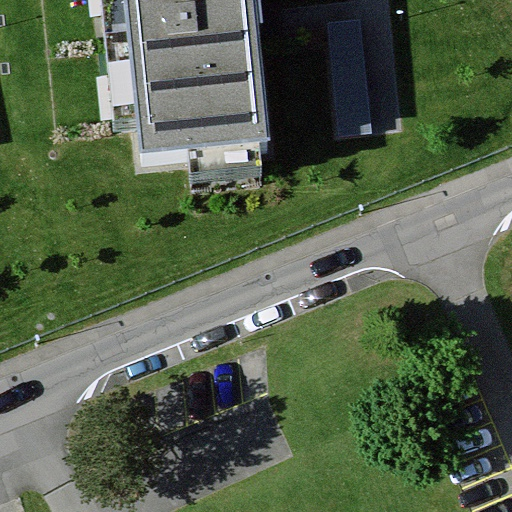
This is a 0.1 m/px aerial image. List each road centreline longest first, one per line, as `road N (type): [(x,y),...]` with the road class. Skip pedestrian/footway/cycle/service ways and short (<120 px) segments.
road 1 (residential): [(511,196),(0,404)]
road 2 (residential): [(369,0),(382,122)]
